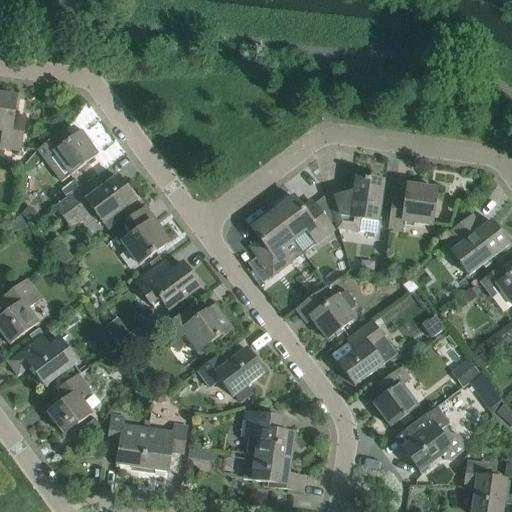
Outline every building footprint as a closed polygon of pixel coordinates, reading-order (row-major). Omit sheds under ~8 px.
[(0,96),(0,132),(2,133),(0,144),(0,148),(20,152),(25,117),(14,116),(16,99),(0,96)] [(91,144),(82,132),(66,144),(59,135),(37,151),(49,167),(60,183),(69,176),(97,156),(89,145),(91,144)] [(79,190),(66,199),(54,208),(70,230),(94,213),(102,224),(135,201),(117,177),(99,190),(92,180),(79,190)] [(376,235),(378,223),(384,183),(356,179),(355,186),(327,194),(338,229),(376,235)] [(66,199),(79,190),(73,181),(60,191),(66,199)] [(432,227),(437,191),(407,187),(405,199),(393,197),(389,230),(402,232),(403,223),(432,227)] [(293,198),(271,215),(291,240),(304,229),(314,242),(332,229),(310,200),(300,208),(293,198)] [(142,211),(115,231),(123,242),(122,243),(138,266),(167,244),(142,211)] [(291,240),(271,215),(251,230),(258,239),(249,247),(271,275),(288,262),(278,249),(291,240)] [(450,253),(468,277),(509,246),(491,222),(481,229),(472,216),(448,234),(457,247),(450,253)] [(168,311),(199,288),(182,264),(172,271),(165,261),(134,284),(153,309),(162,302),(168,311)] [(503,314),(511,307),(511,306),(511,273),(508,276),(501,267),(480,282),(503,314)] [(28,310),(42,300),(28,281),(4,299),(12,310),(0,319),(0,332),(10,345),(38,324),(28,310)] [(346,292),(337,298),(336,297),(333,299),(325,288),(296,310),(306,323),(311,319),(326,339),(353,319),(349,313),(355,309),(355,305),(346,292)] [(195,319),(188,310),(162,330),(177,351),(188,343),(197,354),(215,341),(216,342),(232,330),(213,306),(195,319)] [(338,364),(354,386),(383,364),(371,349),(384,339),(370,321),(346,340),(354,352),(338,364)] [(7,363),(18,378),(30,369),(44,388),(76,364),(60,342),(46,353),(37,341),(7,363)] [(224,365),(217,356),(197,372),(210,388),(220,380),(233,397),(264,373),(245,349),(224,365)] [(474,379),(479,375),(468,361),(451,374),(462,388),(474,379)] [(423,414),(417,406),(401,385),(409,379),(400,367),(377,384),(384,395),(372,403),(390,427),(397,421),(403,429),(423,414)] [(481,374),(479,375),(474,379),(480,388),(487,389),(491,386),(481,374)] [(54,425),(56,423),(64,434),(92,414),(81,400),(91,393),(78,376),(55,394),(62,404),(47,416),(54,425)] [(450,435),(445,428),(449,425),(437,408),(415,424),(422,434),(401,450),(419,474),(441,457),(443,460),(452,461),(463,453),(464,445),(458,436),(450,435)] [(255,457),(290,462),(294,435),(271,432),(273,418),(245,414),(241,437),(257,439),(255,457)] [(112,416),(110,432),(100,431),(99,442),(107,444),(105,455),(118,457),(117,466),(143,470),(148,429),(123,425),(124,418),(112,416)] [(148,429),(143,470),(168,474),(171,454),(183,456),(187,428),(174,426),(173,433),(148,429)] [(290,462),(255,457),(251,482),(274,485),(274,488),(302,492),(304,478),(288,476),(290,462)] [(485,479),(487,466),(466,463),(463,490),(475,491),(471,511),(501,511),(506,482),(485,479)]
